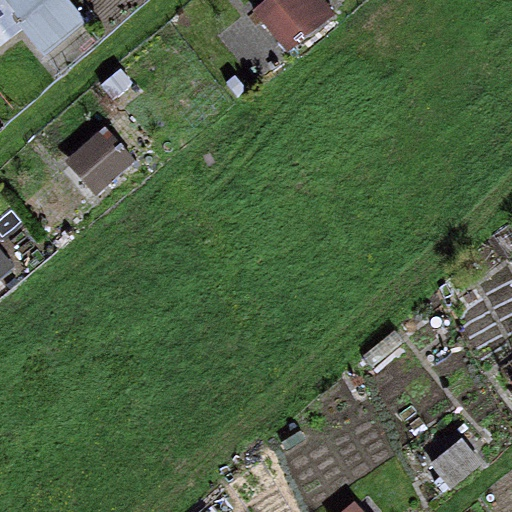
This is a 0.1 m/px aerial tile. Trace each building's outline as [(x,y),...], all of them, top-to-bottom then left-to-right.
[(0,0),(0,27),(13,16),(19,24),(16,27),(45,61),(88,25),(67,0),(0,0)] [(287,56),(337,17),(323,0),(269,0),(248,17),(256,26),(261,23),(287,56)] [(105,130),(65,165),(94,199),(109,186),(121,198),(146,176),(105,130)] [(0,282),(16,268),(0,251),(0,282)] [(369,368),(402,342),(393,331),(360,356),(369,368)] [(282,445),(288,454),(307,442),(301,433),(282,445)] [(451,493),(484,467),(463,441),(450,450),(440,437),(416,457),(428,473),(432,469),(451,493)] [(251,476),(266,467),(263,461),(248,471),(251,476)]
